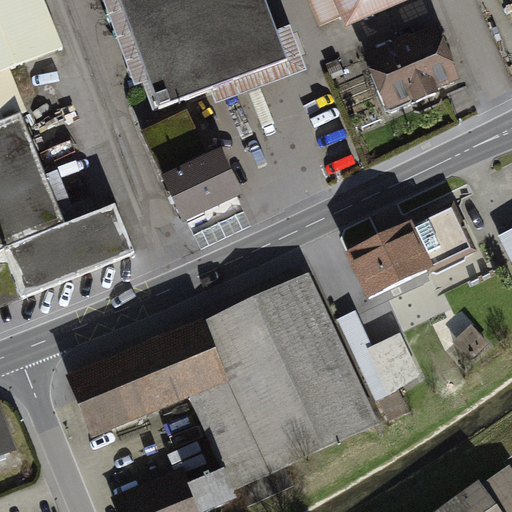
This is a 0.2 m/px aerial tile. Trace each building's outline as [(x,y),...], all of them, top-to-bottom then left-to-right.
[(0,0),(0,131),(22,124),(6,83),(62,59),(41,0),(0,0)] [(113,0),(154,110),(282,62),(258,0),(113,0)] [(328,0),(309,0),(322,29),(338,21),(328,0)] [(331,0),(346,36),(432,0),(331,0)] [(439,36),(363,67),(385,121),(461,90),(439,36)] [(191,121),(146,142),(184,224),(242,198),(226,162),(212,168),(191,121)] [(0,131),(0,313),(135,262),(118,218),(65,238),(22,124),(0,131)] [(453,218),(347,266),(366,307),(472,259),(453,218)] [(511,237),(501,242),(511,265),(511,237)] [(310,283),(68,383),(89,443),(191,403),(223,468),(189,485),(184,473),(111,501),(114,511),(216,511),(238,504),(233,495),(378,432),(310,283)] [(378,404),(424,381),(401,336),(374,349),(356,312),(336,322),(378,404)] [(0,425),(0,458),(10,454),(0,425)] [(511,511),(511,473),(510,471),(486,488),(481,482),(438,511),(511,511)]
